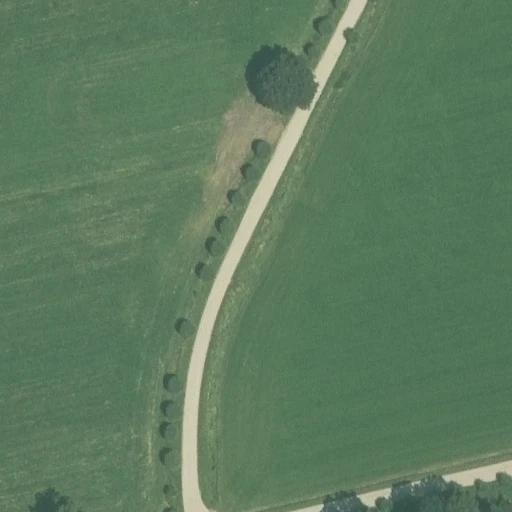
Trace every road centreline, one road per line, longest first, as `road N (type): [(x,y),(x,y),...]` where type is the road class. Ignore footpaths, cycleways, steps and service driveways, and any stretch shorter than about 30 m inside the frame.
road 1 (track): [(360,0),(227,261),(204,325),(190,394),(191,511)]
road 2 (track): [(322,511),(511,468)]
